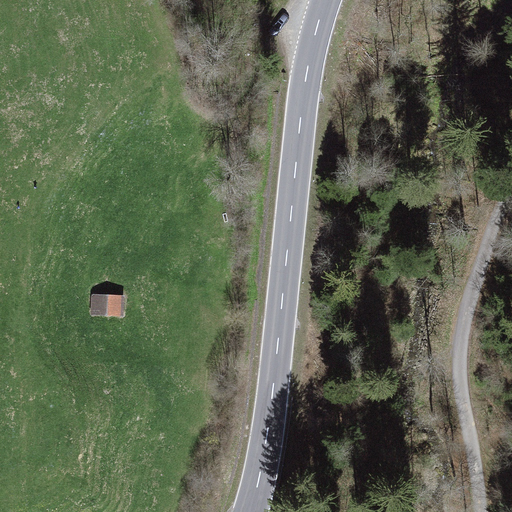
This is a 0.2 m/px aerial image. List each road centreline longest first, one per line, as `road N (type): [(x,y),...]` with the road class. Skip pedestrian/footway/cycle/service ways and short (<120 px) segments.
road 1 (tertiary): [(248,511),(267,432),(305,79),(324,0)]
road 2 (track): [(511,188),(476,273),(463,333),(478,511)]
